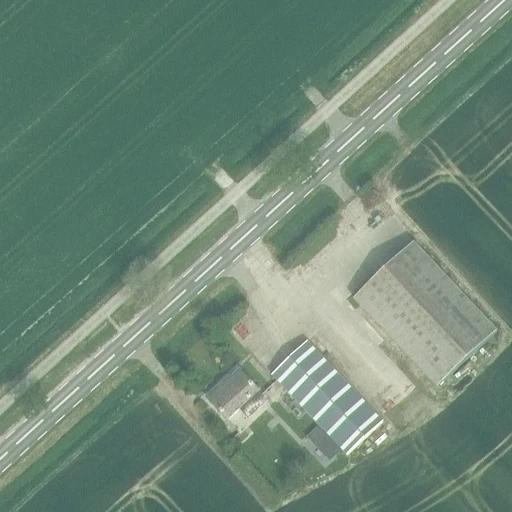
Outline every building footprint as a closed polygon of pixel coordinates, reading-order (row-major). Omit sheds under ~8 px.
[(354,300),(437,388),(496,332),(413,244),(354,300)] [(382,423),(308,344),(272,377),(347,456),(382,423)] [(248,419),(266,402),(239,372),(222,388),(220,386),(207,399),(227,421),(239,410),(248,419)] [(317,428),(307,438),(329,461),(339,452),(317,428)] [(244,454),(235,443),(227,449),(236,461),(244,454)]
